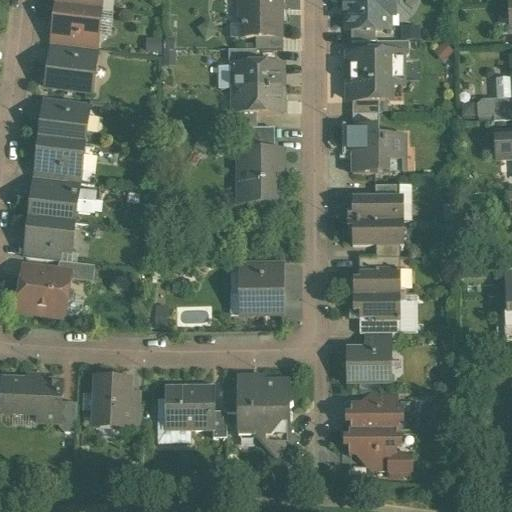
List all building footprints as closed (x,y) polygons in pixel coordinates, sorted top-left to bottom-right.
[(57,0),(56,7),(101,13),(102,0),(57,0)] [(239,0),(240,27),(246,27),(246,40),(281,40),(280,0),(239,0)] [(345,0),(346,32),(350,32),(374,32),(382,32),(382,18),(394,18),(394,0),(345,0)] [(101,13),(56,7),(53,35),(54,35),(54,34),(86,38),(85,39),(97,40),(101,13)] [(374,32),(350,32),(350,44),(374,44),(374,32)] [(86,38),(54,34),(54,35),(52,47),(96,52),(97,40),(85,39),(86,38)] [(408,44),(377,44),(377,56),(403,56),(403,58),(408,58),(408,44)] [(96,52),(52,47),(51,59),(50,60),(82,64),(82,63),(95,64),(97,52),(96,52)] [(256,52),(228,52),(228,68),(234,68),(234,67),(256,67),(256,52)] [(377,56),(347,56),(347,70),(351,70),(351,104),(352,104),(378,104),(385,104),(385,89),(403,89),(403,58),(403,56),(377,56)] [(82,64),(50,60),(51,59),(50,59),(46,89),(92,95),(95,64),(82,63),(82,64)] [(256,67),(234,67),(234,68),(234,91),(281,91),(281,67),(256,67)] [(281,91),(234,91),(234,114),(234,115),(257,115),(281,115),(281,91)] [(511,100),(492,101),(493,123),(511,122),(511,100)] [(89,107),(46,101),(44,113),(44,114),(76,118),(76,117),(88,118),(89,107)] [(476,118),(477,103),(461,103),(461,117),(476,118)] [(378,104),(352,104),(352,116),(378,116),(378,104)] [(76,117),(76,118),(44,114),(44,113),(43,113),(40,141),(84,146),(88,118),(76,117)] [(257,115),(234,115),(234,114),(228,114),(229,130),(230,130),(238,130),(257,130),(257,115)] [(378,116),(352,116),(352,128),(378,128),(378,116)] [(352,128),(347,128),(347,149),(352,149),(352,176),(390,176),(390,163),(405,163),(405,137),(378,138),(378,128),(352,128)] [(257,130),(238,130),(238,154),(274,154),(274,130),(257,130)] [(511,134),(495,135),(497,161),(511,160),(511,134)] [(84,146),(40,141),(36,168),(37,169),(37,168),(64,171),(64,172),(81,174),(84,146)] [(274,154),(238,154),(238,204),(281,204),(281,154),(274,154)] [(64,171),(37,168),(37,169),(35,181),(63,184),(64,172),(64,171)] [(63,184),(35,181),(34,192),(33,193),(61,197),(62,196),(63,184)] [(399,188),(375,188),(375,200),(399,200),(399,188)] [(61,197),(33,193),(34,192),(33,192),(29,220),(74,226),(77,198),(76,198),(77,196),(72,195),(72,197),(62,196),(61,197)] [(375,200),(352,200),(352,213),(347,213),(347,224),(403,224),(403,200),(375,200)] [(74,226),(29,220),(26,248),(27,248),(27,247),(55,251),(63,252),(71,253),(74,226)] [(403,224),(347,224),(348,236),(352,236),(352,248),(376,248),(399,248),(403,248),(403,224)] [(55,251),(27,247),(27,248),(25,260),(59,264),(61,264),(63,252),(55,251)] [(399,248),(376,248),(376,260),(400,260),(399,248)] [(376,260),(359,260),(359,272),(400,272),(400,260),(376,260)] [(61,264),(59,264),(58,276),(69,278),(69,281),(92,284),(94,268),(61,264)] [(276,264),(240,264),(240,276),(276,276),(276,264)] [(58,276),(23,272),(21,285),(24,289),(23,298),(19,301),(18,307),(22,312),(28,313),(32,310),(42,311),(44,315),(64,317),(69,281),(69,278),(58,276)] [(400,272),(359,272),(359,281),(349,282),(349,290),(353,290),(353,298),(405,298),(405,291),(400,291),(400,272)] [(276,276),(240,276),(240,296),(248,304),(248,317),(282,316),(282,301),(278,301),(277,276),(276,276)] [(405,298),(353,298),(353,305),(349,305),(349,314),(359,314),(359,324),(400,324),(400,304),(405,304),(405,298)] [(511,315),(509,315),(503,316),(505,343),(511,342),(511,315)] [(400,324),(359,324),(359,336),(365,336),(389,336),(400,336),(400,324)] [(389,336),(365,336),(365,353),(366,353),(389,353),(389,336)] [(389,384),(389,353),(366,353),(365,353),(348,353),(348,385),(389,384)] [(62,384),(43,383),(37,377),(34,379),(30,379),(26,382),(3,381),(2,392),(6,397),(8,397),(8,410),(13,416),(37,417),(44,425),(59,426),(60,426),(61,405),(62,384)] [(289,384),(264,384),(265,379),(253,380),(239,380),(239,392),(239,415),(289,415),(289,411),(293,407),(289,403),(289,384)] [(129,381),(96,380),(94,427),(120,428),(121,428),(122,406),(127,406),(127,394),(129,394),(129,381)] [(214,390),(166,390),(167,432),(213,432),(214,431),(214,414),(214,390)] [(239,415),(239,392),(226,392),(226,414),(226,415),(239,415)] [(141,394),(129,394),(127,394),(127,406),(122,406),(121,428),(120,428),(120,431),(139,432),(141,394)] [(396,397),(372,397),(372,408),(396,408),(396,397)] [(77,405),(61,405),(60,426),(59,426),(59,429),(65,435),(75,435),(77,405)] [(372,408),(351,408),(351,433),(396,433),(399,432),(399,408),(396,408),(372,408)] [(226,415),(226,414),(214,414),(214,431),(213,432),(213,440),(226,440),(226,415)] [(289,415),(239,415),(238,439),(248,439),(255,439),(279,463),(296,446),(298,445),(289,437),(293,434),(289,430),(289,415)] [(351,433),(348,433),(348,457),(370,457),(390,457),(396,457),(396,433),(351,433)] [(305,455),(296,446),(279,463),(287,472),(305,455)] [(390,457),(370,457),(370,472),(389,472),(390,472),(390,457)] [(396,457),(390,457),(390,472),(389,472),(389,474),(411,474),(411,463),(405,457),(396,457)]
